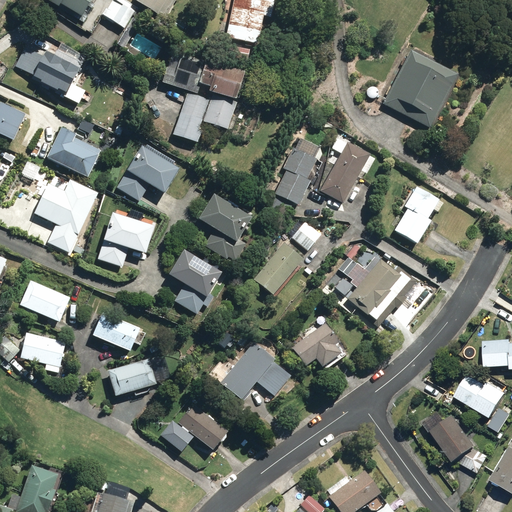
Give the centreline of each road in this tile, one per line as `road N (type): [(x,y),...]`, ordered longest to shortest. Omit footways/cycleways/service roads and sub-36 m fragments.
road 1 (residential): [(361,403),(445,325),(496,244)]
road 2 (residential): [(219,511),(361,403)]
road 3 (residential): [(361,403),(444,511)]
